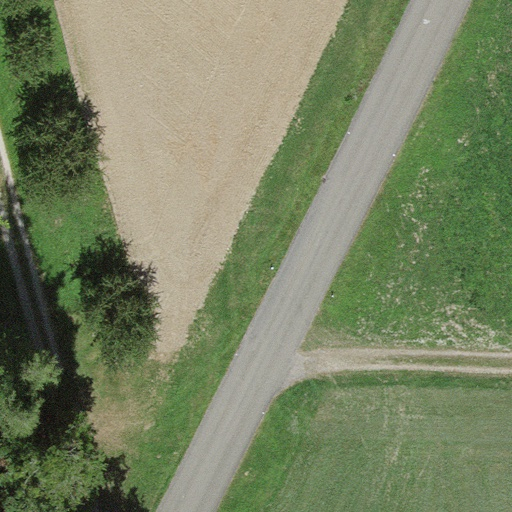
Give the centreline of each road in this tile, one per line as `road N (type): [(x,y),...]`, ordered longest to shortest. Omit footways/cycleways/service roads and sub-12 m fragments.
road 1 (tertiary): [(179,511),(434,0)]
road 2 (track): [(0,227),(65,511)]
road 3 (track): [(255,365),(346,358),(511,366)]
